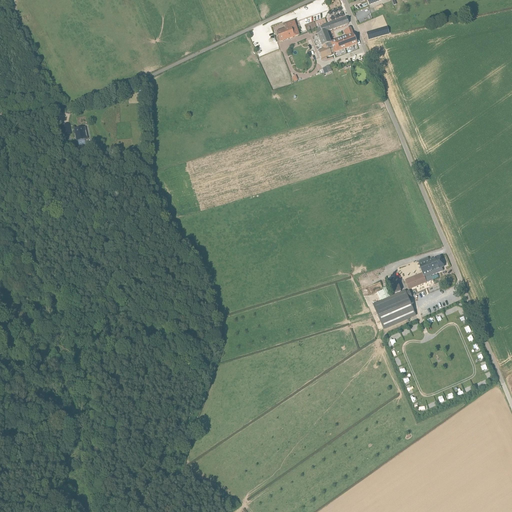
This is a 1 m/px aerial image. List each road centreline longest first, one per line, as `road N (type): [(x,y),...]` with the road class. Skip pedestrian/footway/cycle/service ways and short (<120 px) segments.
road 1 (unclassified): [(511,405),(344,0)]
road 2 (unclassified): [(310,0),(107,94),(0,120)]
